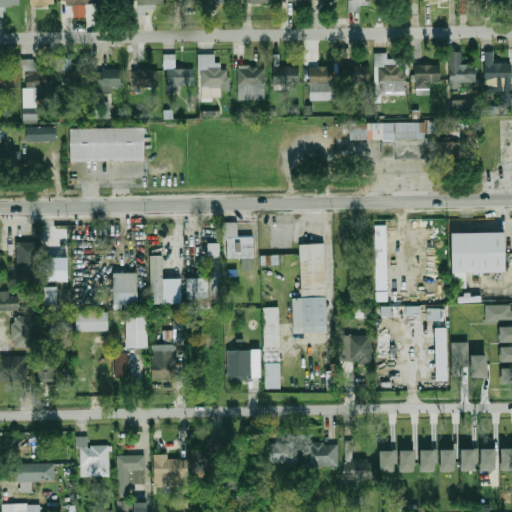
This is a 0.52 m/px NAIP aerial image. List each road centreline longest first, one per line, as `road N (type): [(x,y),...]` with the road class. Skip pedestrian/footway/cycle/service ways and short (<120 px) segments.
road 1 (residential): [(0,416),(511,402)]
road 2 (residential): [(0,38),(511,29)]
road 3 (tertiary): [(0,206),(511,197)]
